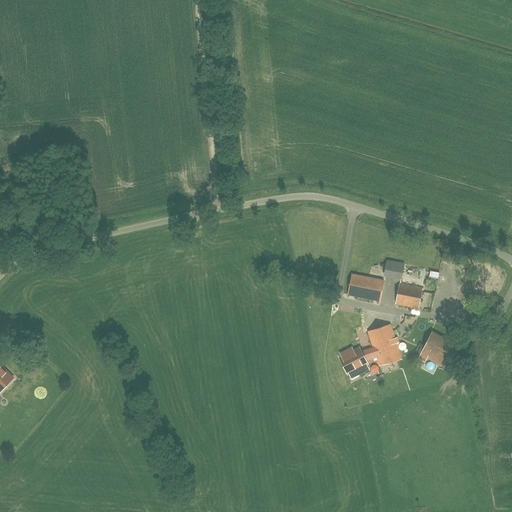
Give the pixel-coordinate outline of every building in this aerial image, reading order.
[(387,261),(385,273),(402,277),(405,265),(387,261)] [(372,273),(383,275),(385,266),(374,264),(372,273)] [(352,275),(348,295),(380,301),(384,281),(352,275)] [(400,284),(396,304),(418,309),(422,288),(400,284)] [(358,375),(370,369),(366,360),(376,357),(379,366),(402,359),(391,325),(368,332),(374,349),(362,353),(359,348),(350,353),(348,350),(340,354),(342,357),(340,358),(348,374),(355,370),(358,375)] [(447,369),(459,345),(433,332),(420,356),(447,369)] [(0,392),(13,378),(0,365),(0,392)]
